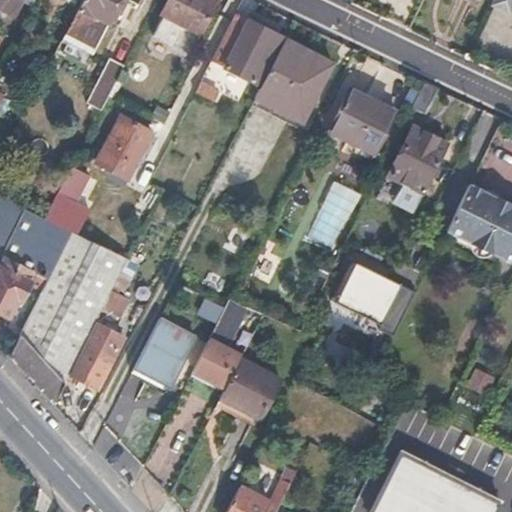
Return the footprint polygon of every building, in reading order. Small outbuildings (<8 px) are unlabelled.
[(0,0),(0,4),(16,13),(22,0),(0,0)] [(97,49),(122,0),(83,0),(82,2),(72,23),(66,33),(97,49)] [(201,32),(218,0),(168,0),(163,12),(166,13),(155,35),(188,53),(199,32),(201,32)] [(509,16),(511,10),(511,0),(495,0),(491,8),(509,16)] [(263,83),(286,38),(237,13),(214,58),(263,83)] [(66,33),(72,23),(58,15),(43,46),(56,53),(66,33)] [(303,120),(334,59),(287,36),(286,38),(263,83),(256,95),(303,120)] [(111,96),(124,70),(109,63),(97,87),(111,96)] [(226,89),(231,80),(220,74),(216,83),(226,89)] [(425,113),(439,87),(427,82),(414,108),(425,113)] [(211,102),(217,91),(201,83),(195,94),(211,102)] [(377,152),(398,111),(354,90),(333,131),(377,152)] [(131,179),(157,130),(124,112),(99,161),(131,179)] [(424,194),(445,153),(450,143),(416,126),(390,177),(402,184),(392,203),(412,214),(422,193),(424,194)] [(0,187),(3,189),(15,167),(1,160),(0,161),(0,187)] [(501,197),(499,193),(489,188),(486,193),(469,184),(448,229),(473,243),(472,250),(475,255),(478,257),(481,257),(485,256),(491,252),(511,262),(511,201),(508,201),(501,197)] [(338,257),(369,197),(346,185),(316,246),(338,257)] [(77,228),(3,189),(0,187),(0,254),(5,257),(0,266),(0,309),(10,315),(19,298),(25,300),(34,281),(30,279),(34,272),(50,280),(77,228)] [(112,290),(130,256),(77,228),(50,280),(11,357),(54,404),(71,371),(93,326),(97,321),(112,290)] [(363,316),(383,275),(351,260),(330,301),(363,316)] [(382,325),(400,289),(390,284),(392,280),(383,275),(363,316),(382,325)] [(113,330),(129,299),(112,290),(97,321),(113,330)] [(227,298),(210,335),(232,345),(249,308),(227,298)] [(156,318),(132,375),(171,391),(195,334),(156,318)] [(100,387),(122,341),(93,326),(71,371),(100,387)] [(226,388),(241,359),(243,355),(210,338),(193,371),(226,388)] [(260,420),(282,380),(241,359),(226,388),(220,399),(260,420)] [(466,387),(486,392),(491,372),(471,367),(466,387)] [(477,436),(490,411),(455,394),(443,418),(477,436)] [(123,397),(102,430),(139,453),(160,420),(123,397)] [(490,511),(496,501),(401,453),(371,511),(490,511)] [(276,511),(284,498),(291,485),(282,480),(269,504),(240,488),(227,511),(276,511)] [(286,511),(292,502),(284,498),(276,511),(286,511)]
